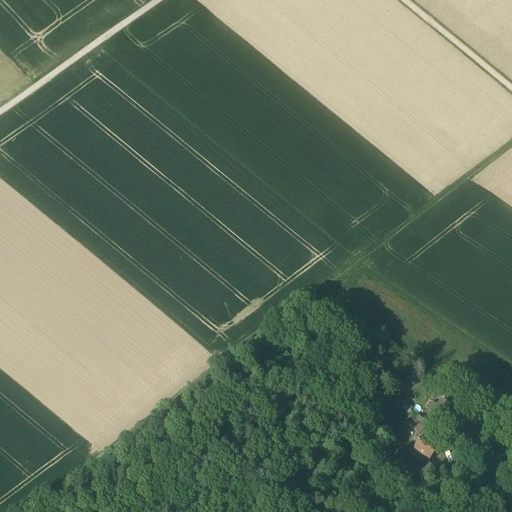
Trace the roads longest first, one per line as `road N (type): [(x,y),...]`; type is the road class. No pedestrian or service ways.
road 1 (track): [(30,511),(511,142)]
road 2 (track): [(160,0),(0,112)]
road 3 (track): [(511,89),(403,0)]
